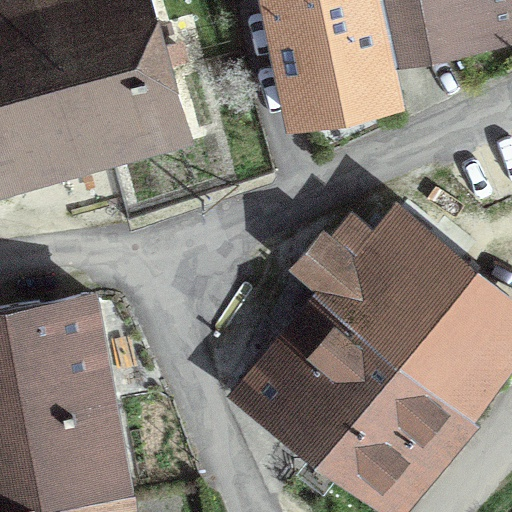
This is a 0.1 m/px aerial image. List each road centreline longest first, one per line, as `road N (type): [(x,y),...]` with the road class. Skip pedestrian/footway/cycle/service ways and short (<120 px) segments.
road 1 (residential): [(153,249),(511,115)]
road 2 (residential): [(267,511),(195,392),(153,249)]
road 3 (residential): [(0,265),(153,249)]
